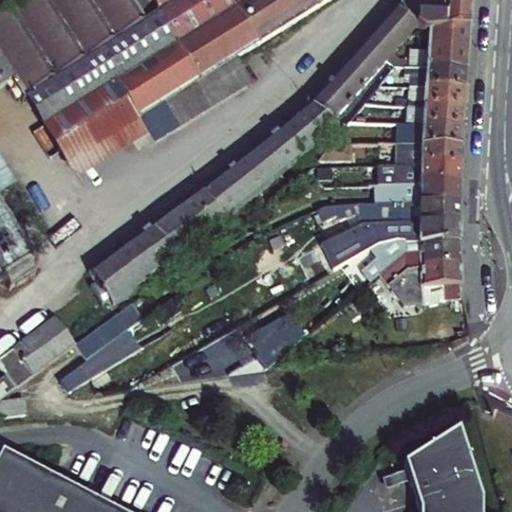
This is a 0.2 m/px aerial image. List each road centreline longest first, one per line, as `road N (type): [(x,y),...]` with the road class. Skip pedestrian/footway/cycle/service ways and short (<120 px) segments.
road 1 (secondary): [(508,71),(496,179),(511,245)]
road 2 (unclassified): [(401,399),(336,448),(293,511)]
road 3 (unclassified): [(511,336),(401,399)]
